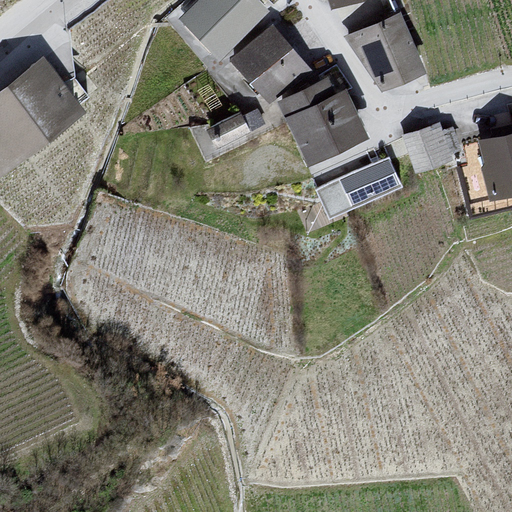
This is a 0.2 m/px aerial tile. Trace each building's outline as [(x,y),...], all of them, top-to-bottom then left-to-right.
[(268,6),(261,0),(184,0),(174,10),(215,54),(268,6)] [(423,67),(399,9),(342,33),(379,86),(423,67)] [(311,67),(272,21),(227,54),(266,99),(311,67)] [(0,162),(81,101),(43,51),(0,83),(0,162)] [(332,87),(325,72),(275,96),(304,158),(365,130),(343,82),(332,87)] [(264,122),(257,105),(241,113),(239,109),(204,125),(214,145),(264,122)] [(459,146),(452,123),(441,127),(439,119),(401,132),(412,169),(451,155),(449,149),(459,146)] [(511,124),(475,135),(481,157),(478,162),(486,194),(511,187),(511,124)] [(402,183),(388,154),(313,187),(326,215),(402,183)]
